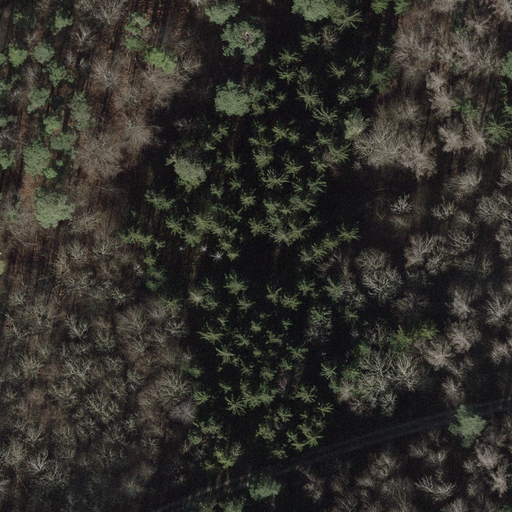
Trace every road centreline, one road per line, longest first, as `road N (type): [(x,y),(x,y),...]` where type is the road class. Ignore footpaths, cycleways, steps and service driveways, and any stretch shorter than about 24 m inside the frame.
road 1 (track): [(0,356),(267,263),(511,141)]
road 2 (track): [(511,403),(307,451),(160,511)]
